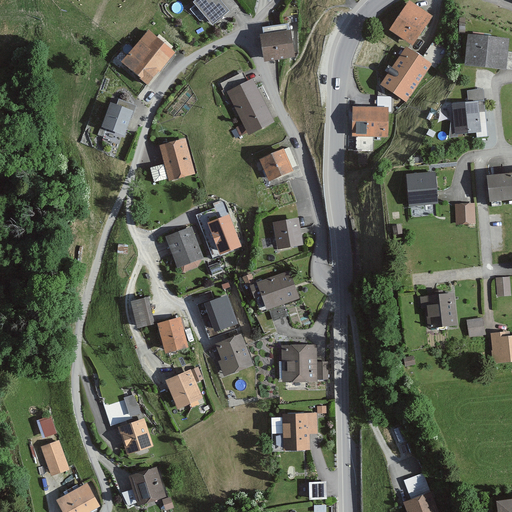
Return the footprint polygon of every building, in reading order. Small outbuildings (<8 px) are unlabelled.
[(213,26),(230,12),(220,0),(197,0),(194,3),(213,26)] [(434,16),(413,1),(401,16),(392,30),(413,45),(423,32),(434,16)] [(289,32),(288,25),(261,29),(263,36),(260,37),(263,50),(265,63),(277,61),(285,60),(295,58),(293,45),(291,32),(289,32)] [(148,32),(121,62),(147,86),(174,53),(148,32)] [(511,39),(493,38),(472,35),(468,66),(489,69),(510,72),(511,55),(511,39)] [(444,45),(436,39),(423,58),(431,63),(444,45)] [(408,47),(382,85),(407,102),(433,65),(431,63),(423,58),(408,47)] [(253,80),(226,93),(249,137),(275,123),(253,80)] [(482,102),(456,104),(458,135),(484,133),(482,102)] [(133,113),(111,106),(103,129),(124,137),(131,120),(133,113)] [(391,106),(355,106),(355,135),(391,135),(391,106)] [(173,144),(160,147),(169,182),(183,178),(196,175),(187,140),(173,144)] [(273,156),(260,161),(269,183),(282,177),(294,172),(285,151),(273,156)] [(165,166),(151,170),(155,186),(169,182),(165,166)] [(437,175),(408,176),(410,206),(439,204),(437,175)] [(511,175),(489,178),(492,204),(511,201),(511,175)] [(474,205),(455,206),(456,227),(475,226),(474,205)] [(218,211),(200,218),(211,246),(224,242),(226,249),(239,244),(230,220),(222,223),(218,211)] [(287,222),(273,224),(277,250),(290,248),(303,247),(300,221),(287,222)] [(192,230),(168,238),(178,269),(202,261),(192,230)] [(219,256),(210,259),(208,263),(213,277),(225,272),(219,256)] [(293,287),(288,272),(257,284),(263,298),(268,313),(299,300),(293,287)] [(498,298),(511,297),(510,278),(497,279),(498,298)] [(212,295),(195,300),(208,338),(236,328),(234,321),(225,296),(214,300),(212,295)] [(459,326),(456,295),(421,299),(422,310),(428,310),(430,329),(459,326)] [(149,300),(148,299),(144,301),(131,305),(138,329),(152,325),(156,324),(156,323),(149,300)] [(183,319),(160,324),(163,339),(167,355),(189,350),(183,319)] [(483,319),(467,320),(468,337),(485,336),(483,319)] [(511,363),(511,336),(507,337),(507,333),(491,334),(492,364),(511,363)] [(213,347),(224,377),(255,366),(248,347),(243,335),(213,347)] [(316,346),(281,346),(282,382),(316,382),(316,346)] [(414,356),(405,358),(408,368),(417,365),(414,356)] [(198,369),(191,372),(195,382),(202,379),(198,369)] [(175,378),(166,381),(179,412),(203,402),(195,382),(191,372),(190,371),(178,376),(175,378)] [(133,394),(104,405),(111,425),(140,414),(133,394)] [(41,418),(45,435),(58,432),(53,414),(41,418)] [(299,415),(282,415),(283,452),(299,452),(308,452),(308,435),(317,435),(317,415),(299,415)] [(144,421),(119,429),(129,456),(152,446),(144,421)] [(403,422),(394,426),(401,442),(410,438),(403,422)] [(58,442),(40,448),(52,479),(70,472),(58,442)] [(156,468),(130,476),(139,507),(166,499),(156,468)] [(310,477),(309,494),(326,494),(326,478),(310,477)] [(88,484),(56,500),(62,511),(88,511),(100,506),(88,484)] [(437,511),(432,494),(407,502),(410,511),(437,511)] [(164,507),(165,511),(173,509),(172,505),(171,501),(163,503),(164,507)] [(511,511),(511,502),(502,504),(502,511),(511,511)]
